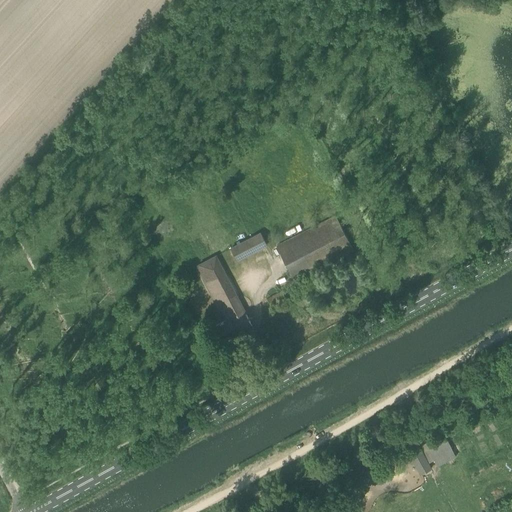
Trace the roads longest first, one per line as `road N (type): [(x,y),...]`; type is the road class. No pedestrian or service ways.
road 1 (primary): [(35,511),(511,251)]
road 2 (track): [(511,331),(182,511)]
